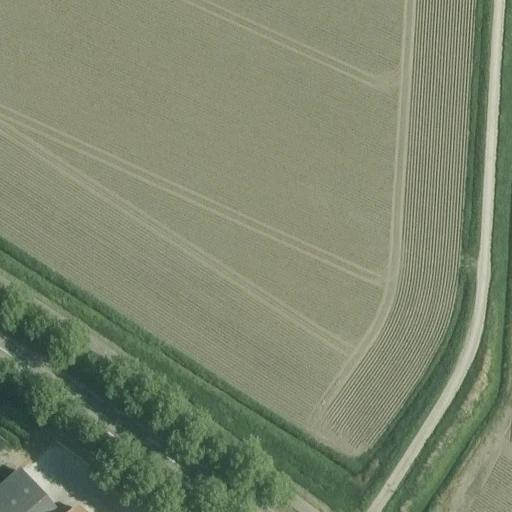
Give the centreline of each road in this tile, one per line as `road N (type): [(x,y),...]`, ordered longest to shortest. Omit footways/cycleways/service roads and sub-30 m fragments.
road 1 (unclassified): [(374,511),(458,378),(480,313),(499,0)]
road 2 (secondary): [(246,511),(94,413)]
road 3 (unclassified): [(94,413),(96,438),(186,511)]
